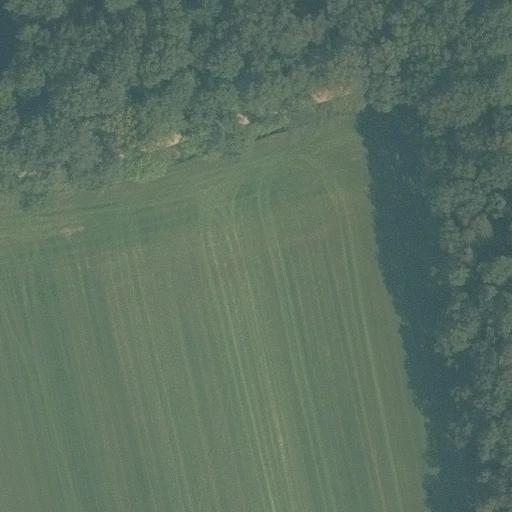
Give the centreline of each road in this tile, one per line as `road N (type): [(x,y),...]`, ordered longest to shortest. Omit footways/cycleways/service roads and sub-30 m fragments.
road 1 (track): [(460,64),(131,151),(0,177)]
road 2 (track): [(460,64),(511,312)]
